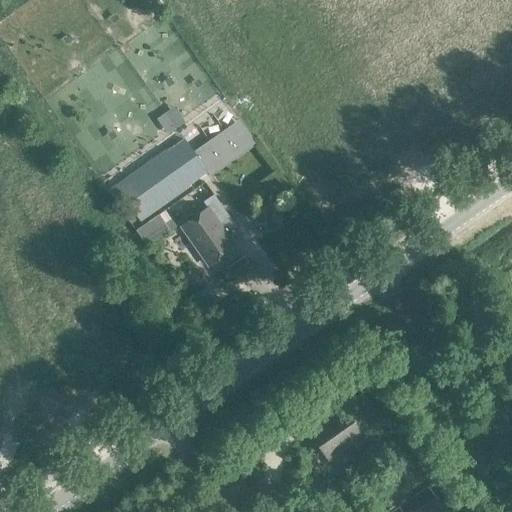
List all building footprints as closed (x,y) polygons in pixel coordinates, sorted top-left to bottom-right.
[(293,13),(244,47),(323,158),(372,124),(293,13)] [(121,194),(135,214),(185,179),(189,185),(200,178),(177,145),(166,153),(170,159),(121,194)] [(228,216),(213,195),(203,203),(207,209),(181,228),(208,266),(235,247),(218,223),(228,216)] [(149,222),(136,232),(147,247),(160,238),(149,222)] [(335,416),(310,434),(328,459),(361,435),(345,411),(359,401),(350,388),(327,404),(335,416)] [(445,511),(439,503),(426,511),(445,511)]
